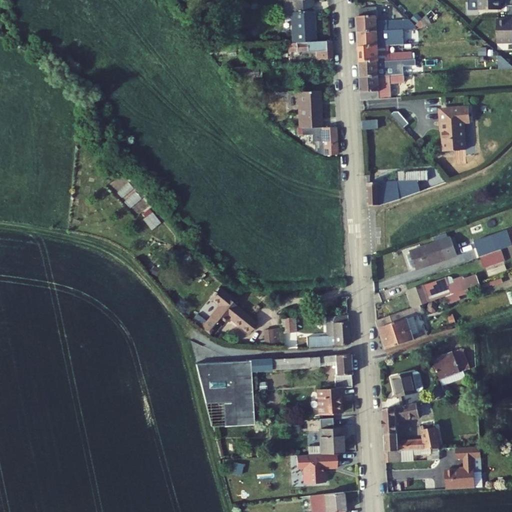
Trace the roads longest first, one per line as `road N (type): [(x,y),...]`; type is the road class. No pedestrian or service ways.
road 1 (residential): [(341,0),(361,348)]
road 2 (residential): [(361,348),(238,353),(194,334)]
road 3 (residential): [(361,348),(372,511)]
